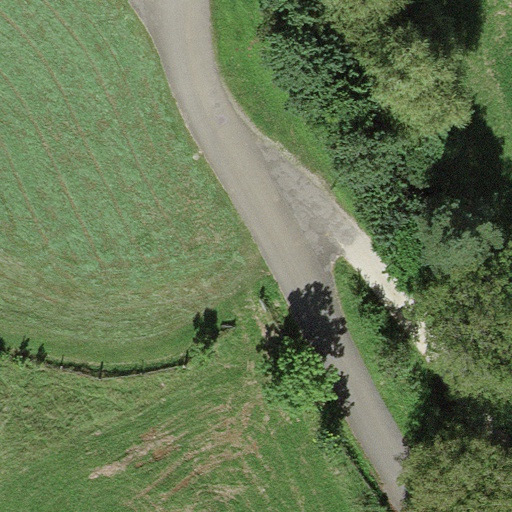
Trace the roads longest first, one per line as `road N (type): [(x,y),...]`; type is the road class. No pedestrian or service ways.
road 1 (unclassified): [(182,0),(186,56),(219,137),(419,511)]
road 2 (track): [(511,486),(456,378),(377,281),(339,240),(243,171)]
